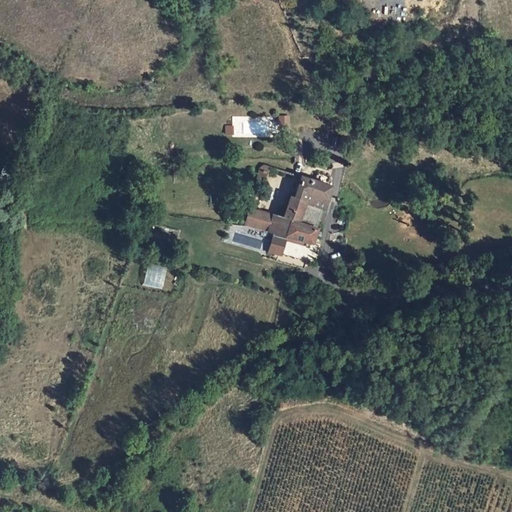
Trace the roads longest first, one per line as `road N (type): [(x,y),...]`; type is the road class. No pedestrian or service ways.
road 1 (track): [(430,297),(280,347),(122,459),(68,484),(0,482)]
road 2 (unclassified): [(511,294),(337,290),(320,271),(333,204)]
